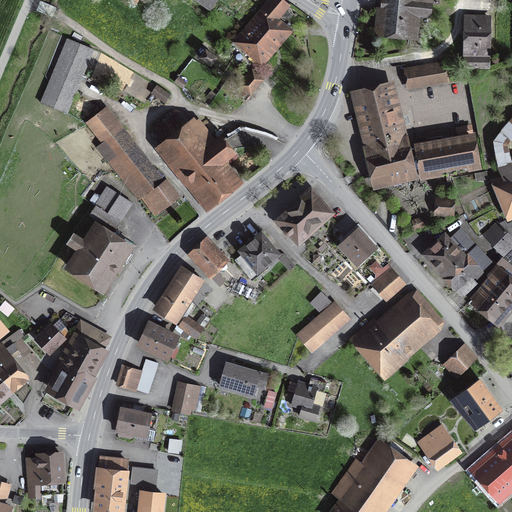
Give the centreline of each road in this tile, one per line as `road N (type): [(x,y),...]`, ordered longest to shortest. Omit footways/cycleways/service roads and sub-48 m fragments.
road 1 (secondary): [(89,436),(112,358),(147,289),(183,245),(300,148)]
road 2 (residential): [(300,148),(423,272),(511,394)]
road 3 (track): [(180,105),(170,86),(29,2)]
road 4 (secondary): [(300,148),(334,87),(347,19)]
